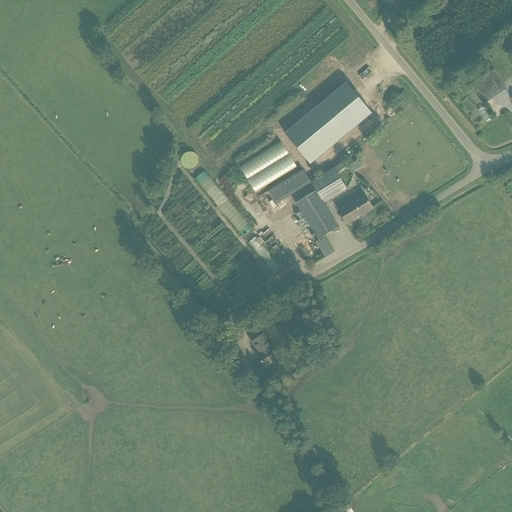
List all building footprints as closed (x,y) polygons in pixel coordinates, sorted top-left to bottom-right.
[(403,0),(400,3),(410,16),(428,0),(403,0)] [(346,46),(285,97),(310,128),(372,77),(346,46)] [(489,63),(472,73),(477,80),(473,82),(487,103),(507,90),(501,82),(494,69),(493,70),(490,66),(489,63)] [(474,104),(481,115),(487,111),(480,100),(474,104)] [(236,157),(251,185),(309,155),(295,127),(236,157)] [(189,144),(178,151),(186,163),(197,156),(189,144)] [(347,166),(352,173),(366,165),(362,158),(347,166)] [(302,162),(256,188),(268,208),(277,203),(273,196),(310,176),(302,162)] [(250,222),(202,164),(191,173),(238,231),(250,222)] [(296,202),(303,214),(310,226),(318,239),(338,227),(335,222),(323,203),(346,189),(342,183),(334,168),(310,182),(315,191),(296,202)] [(373,209),(368,200),(365,195),(355,201),(353,197),(351,198),(352,200),(338,209),(342,216),(347,224),(373,209)] [(271,268),(280,260),(252,230),(243,238),(271,268)] [(308,329),(303,321),(297,313),(277,326),(282,334),(288,342),(308,329)] [(278,357),(269,343),(263,335),(254,341),(263,355),(259,357),(265,366),(278,357)] [(255,368),(247,358),(241,350),(236,354),(235,351),(229,356),(245,376),(255,368)]
